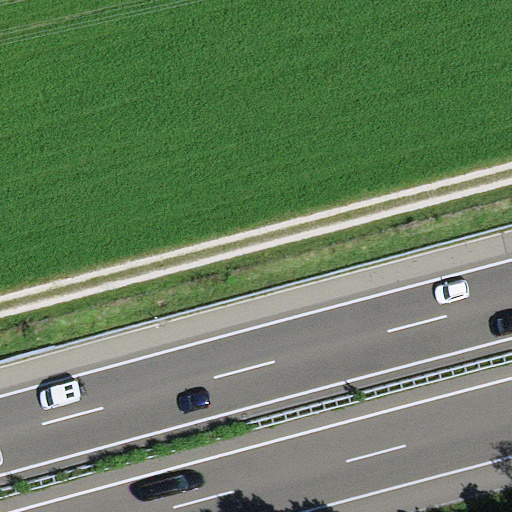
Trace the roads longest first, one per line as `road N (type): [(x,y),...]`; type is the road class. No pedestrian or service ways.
road 1 (motorway): [(511,298),(0,435)]
road 2 (track): [(511,171),(0,306)]
road 3 (motorway): [(157,511),(511,417)]
